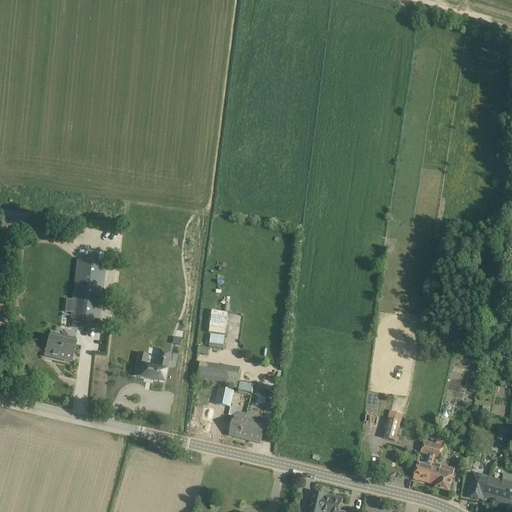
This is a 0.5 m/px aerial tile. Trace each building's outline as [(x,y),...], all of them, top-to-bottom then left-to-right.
[(106,264),(78,261),(71,319),(99,322),(106,264)] [(225,335),(227,312),(210,311),(208,333),(225,335)] [(493,346),(495,332),(485,331),(484,344),(493,346)] [(223,350),(225,337),(211,335),(209,348),(223,350)] [(75,345),(49,338),(45,353),(50,355),(50,356),(71,362),(75,345)] [(174,338),(173,345),(181,346),(182,340),(174,338)] [(199,348),(198,355),(208,356),(209,349),(199,348)] [(145,367),(147,356),(138,354),(133,377),(163,384),(168,361),(158,359),(156,369),(145,367)] [(200,363),(197,381),(238,388),(241,369),(200,363)] [(239,391),(253,393),(255,385),(240,382),(239,391)] [(234,392),(219,389),(215,405),(231,409),(234,392)] [(476,417),(486,418),(487,409),(478,407),(476,417)] [(229,436),(248,441),(250,433),(244,432),(247,420),(245,420),(246,415),(236,412),(235,417),(234,417),(229,436)] [(392,412),(389,420),(383,440),(395,443),(397,436),(400,437),(403,431),(399,430),(401,423),(404,416),(392,412)] [(264,425),(247,420),(244,432),(250,433),(248,441),(260,444),(264,425)] [(511,456),(511,437),(503,437),(502,455),(511,456)] [(437,445),(434,458),(436,458),(441,460),(445,447),(446,442),(438,440),(437,445)] [(434,468),(436,458),(434,458),(437,445),(424,441),(421,454),(428,456),(425,465),(419,464),(418,469),(415,468),(414,469),(412,473),(414,475),(416,475),(415,480),(429,484),(434,468)] [(441,470),(434,468),(429,484),(437,487),(436,489),(450,493),(455,471),(442,467),(441,470)] [(484,499),(483,498),(490,476),(474,472),(467,497),(483,502),(484,499)] [(484,499),(511,506),(511,482),(490,476),(483,498),(484,499)] [(330,511),(332,504),(325,503),(327,497),(313,494),(309,511),(330,511)] [(332,504),(330,511),(340,511),(343,500),(327,497),(325,503),(332,504)] [(217,501),(209,503),(212,511),(219,508),(217,501)]
